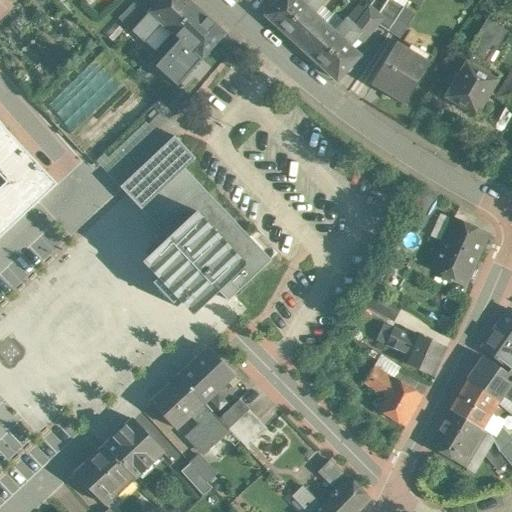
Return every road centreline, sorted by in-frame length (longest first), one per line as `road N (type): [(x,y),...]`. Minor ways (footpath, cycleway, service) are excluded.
road 1 (residential): [(222,0),(338,105),(511,215)]
road 2 (residential): [(402,478),(489,320),(511,248)]
road 3 (residential): [(35,130),(87,188),(58,219)]
